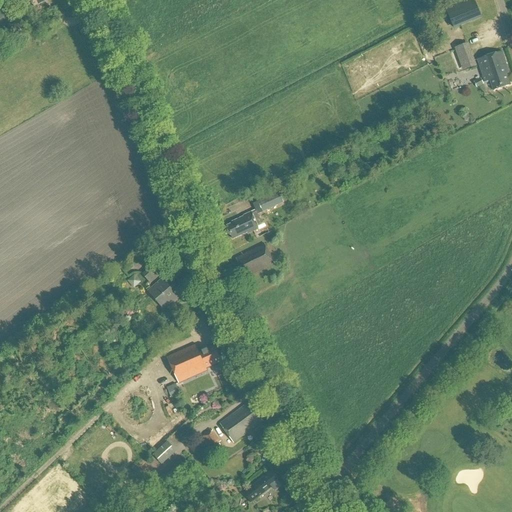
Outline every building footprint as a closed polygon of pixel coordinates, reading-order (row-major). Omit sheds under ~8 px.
[(473,0),(464,0),(446,8),(454,30),(481,19),(473,0)] [(4,2),(0,4),(0,20),(11,15),(4,2)] [(475,67),(467,45),(457,48),(466,71),(475,67)] [(510,75),(502,53),(478,61),(485,83),(490,82),(493,92),(511,87),(507,76),(510,75)] [(481,79),(474,82),(477,88),(484,85),(481,79)] [(283,203),(278,192),(276,187),(261,194),(269,210),(283,203)] [(258,216),(264,214),(259,202),(253,204),(258,216)] [(259,230),(251,213),(244,217),(245,218),(231,224),(232,225),(227,227),(233,239),(248,232),(248,234),(259,230)] [(275,264),(265,245),(236,260),(243,274),(249,271),(252,276),(275,264)] [(140,278),(148,287),(160,276),(152,267),(140,278)] [(128,282),(134,289),(141,283),(135,276),(128,282)] [(175,286),(167,276),(149,292),(165,311),(192,288),(183,278),(175,286)] [(197,346),(168,359),(179,384),(207,371),(207,369),(223,362),(216,347),(200,354),(197,346)] [(177,384),(167,389),(172,400),(182,395),(177,384)] [(236,445),(265,424),(263,421),(265,419),(252,402),(221,425),(236,445)] [(200,437),(212,453),(221,447),(219,444),(221,442),(213,432),(212,433),(210,430),(200,437)] [(168,442),(153,456),(162,466),(177,452),(168,442)] [(283,487),(279,482),(280,482),(275,474),(267,480),(266,478),(254,487),(255,488),(245,495),(251,503),(261,496),(262,498),(273,490),(275,492),(283,487)]
